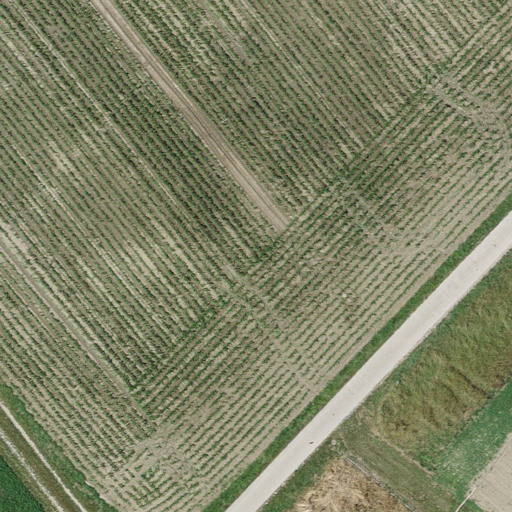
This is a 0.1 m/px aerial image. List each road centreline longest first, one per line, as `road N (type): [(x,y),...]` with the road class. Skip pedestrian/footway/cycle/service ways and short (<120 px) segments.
road 1 (track): [(240,511),(511,228)]
road 2 (track): [(84,511),(0,407)]
